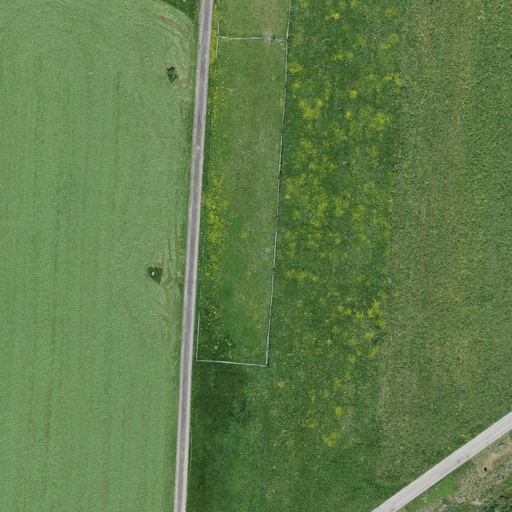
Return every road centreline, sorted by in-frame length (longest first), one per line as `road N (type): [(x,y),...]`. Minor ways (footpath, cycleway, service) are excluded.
road 1 (track): [(207,0),(178,511)]
road 2 (track): [(381,511),(511,419)]
